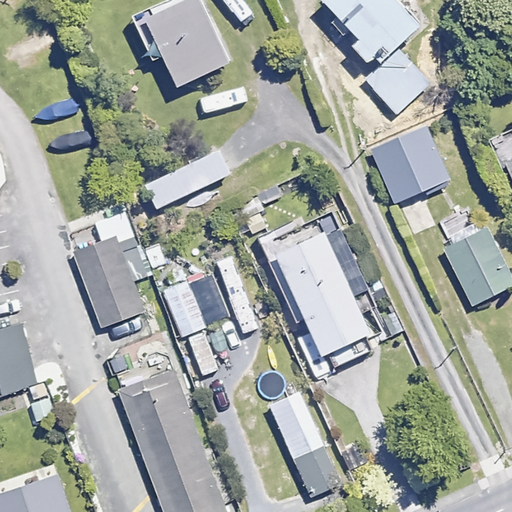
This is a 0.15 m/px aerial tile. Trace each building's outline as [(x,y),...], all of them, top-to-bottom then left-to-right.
[(216,0),(193,0),(158,15),(187,81),(242,58),(216,0)] [(420,0),(327,0),(387,60),(434,14),(420,0)] [(406,51),(374,84),(402,111),(434,78),(406,51)] [(406,133),(366,147),(380,188),(420,174),(406,133)] [(211,150),(146,179),(161,212),(226,184),(211,150)] [(258,196),(232,206),(243,235),(269,225),(258,196)] [(481,224),(434,243),(458,301),(505,282),(481,224)] [(331,226),(277,249),(321,355),(376,332),(331,226)] [(116,236),(73,252),(101,328),(145,312),(116,236)] [(207,270),(166,285),(180,323),(221,308),(207,270)] [(37,383),(22,324),(0,329),(0,387),(2,396),(37,383)] [(224,511),(173,372),(106,396),(149,511),(224,511)] [(290,387),(259,400),(298,495),(330,482),(290,387)] [(0,493),(0,511),(64,511),(53,477),(0,493)]
